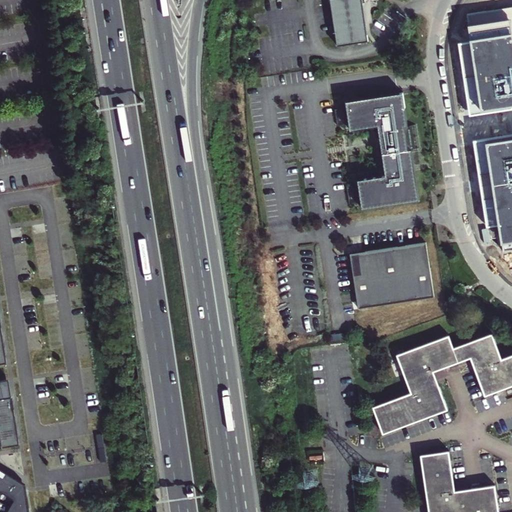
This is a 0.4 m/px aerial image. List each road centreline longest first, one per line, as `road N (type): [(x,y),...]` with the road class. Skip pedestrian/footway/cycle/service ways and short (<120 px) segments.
road 1 (motorway): [(110,0),(188,511)]
road 2 (motorway): [(230,497),(154,0)]
road 3 (motorway): [(230,497),(227,366),(191,105),(199,0)]
road 4 (unclassified): [(443,0),(432,54),(454,212),(480,269),(511,301)]
